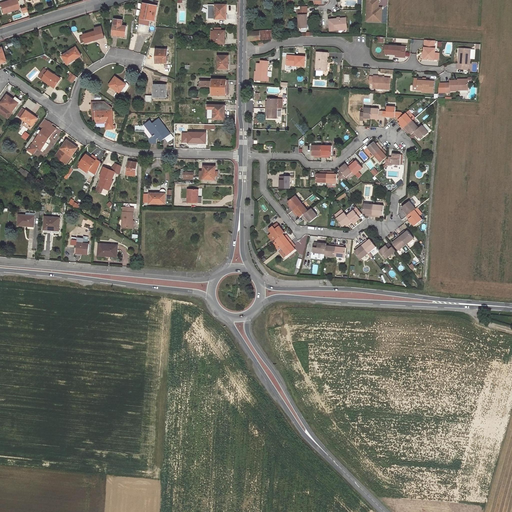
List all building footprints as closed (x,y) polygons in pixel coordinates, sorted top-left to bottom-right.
[(19,8),(16,0),(8,0),(9,1),(0,3),(0,5),(3,13),(19,8)] [(367,0),(367,16),(368,18),(376,18),(376,21),(382,22),(382,7),(379,7),(378,0),(367,0)] [(138,31),(148,33),(150,20),(154,21),(158,3),(153,2),(153,5),(145,4),(144,4),(138,31)] [(226,5),(215,4),(215,19),(226,19),(226,5)] [(299,28),(307,28),(307,11),(297,12),(297,14),(299,14),(299,28)] [(115,19),(113,35),(125,37),(127,26),(122,26),(123,20),(115,19)] [(338,29),(348,28),(347,19),(329,21),(331,32),(338,32),(338,29)] [(89,35),(84,36),(85,42),(85,43),(104,37),(101,27),(95,28),(96,31),(88,33),(89,35)] [(225,44),(225,31),(220,31),(220,28),(218,28),(217,31),(215,30),(215,31),(214,43),(225,44)] [(280,29),(250,31),(250,41),(281,38),(280,29)] [(424,40),(423,60),(433,61),(433,60),(434,54),(434,50),(433,50),(434,41),(424,40)] [(81,56),(76,47),(62,56),(67,63),(75,58),(75,59),(81,56)] [(388,55),(395,55),(399,56),(399,58),(403,58),(404,48),(389,47),(388,54),(388,55)] [(458,49),(457,65),(456,69),(466,70),(467,66),(468,66),(469,50),(458,49)] [(167,63),(167,50),(156,50),(156,58),(157,58),(157,63),(167,63)] [(317,53),(315,70),(326,71),(327,54),(317,53)] [(228,68),(228,56),(218,56),(218,68),(228,68)] [(286,65),(304,66),(305,57),(296,56),(296,58),(287,57),(286,65)] [(257,64),(255,80),(268,81),(268,77),(267,77),(268,61),(261,61),(261,64),(257,64)] [(60,79),(48,71),(43,79),(55,87),(60,79)] [(372,88),(388,89),(389,78),(377,77),(377,76),(373,76),(373,77),(369,77),(368,84),(372,85),(372,88)] [(129,86),(115,77),(109,85),(120,93),(120,92),(123,94),(129,86)] [(420,92),(432,93),(433,81),(425,81),(418,80),(418,79),(414,78),(413,86),(417,86),(416,90),(421,90),(420,92)] [(226,80),(200,79),(200,86),(212,87),(212,89),(212,95),(226,95),(226,94),(226,80)] [(449,91),(457,91),(457,90),(467,90),(467,84),(464,84),(464,80),(456,80),(456,81),(448,82),(448,84),(444,84),(444,93),(449,93),(449,91)] [(166,85),(154,84),(154,97),(168,98),(168,95),(166,95),(166,85)] [(15,100),(7,95),(0,104),(0,111),(8,118),(20,101),(16,98),(15,100)] [(282,98),(278,98),(268,98),(268,100),(268,102),(266,102),(266,107),(278,108),(282,108),(282,98)] [(104,102),(92,102),(92,112),(96,111),(96,122),(96,123),(106,123),(106,131),(108,131),(108,129),(113,129),(112,108),(104,102)] [(225,119),(225,105),(207,105),(207,119),(225,119)] [(268,118),(278,118),(278,108),(266,107),(266,112),(268,112),(268,115),(268,118)] [(394,112),(394,107),(386,107),(385,111),(385,117),(393,118),(394,116),(394,112)] [(363,111),(359,111),(358,120),(362,121),(362,118),(369,118),(370,108),(363,108),(363,111)] [(369,118),(380,119),(381,117),(381,111),(378,111),(378,109),(370,108),(369,118)] [(414,118),(407,110),(404,113),(411,121),(414,118)] [(35,122),(37,118),(27,111),(21,118),(26,121),(23,125),(30,129),(35,122)] [(399,122),(400,123),(399,124),(402,128),(411,121),(404,113),(402,115),(397,119),(399,122)] [(150,143),(156,143),(157,139),(158,138),(160,137),(162,140),(169,135),(167,132),(167,131),(165,127),(164,128),(157,120),(152,124),(150,120),(146,123),(155,134),(152,136),(149,138),(150,143)] [(32,144),(31,144),(28,149),(33,154),(37,148),(36,147),(38,144),(42,147),(55,128),(51,125),(52,124),(48,121),(32,144)] [(402,128),(405,132),(407,131),(408,133),(410,135),(412,133),(417,129),(411,121),(402,128)] [(144,125),(152,136),(155,134),(146,123),(144,125)] [(420,139),(427,133),(421,125),(417,129),(412,133),(415,137),(417,136),(418,137),(420,139)] [(206,143),(206,133),(193,133),(189,133),(189,143),(206,143)] [(78,147),(67,140),(61,149),(56,156),(66,163),(78,147)] [(370,155),(371,156),(380,148),(377,145),(375,146),(374,144),(372,142),(365,149),(365,150),(364,151),(369,157),(370,155)] [(320,146),(310,145),(310,155),(313,155),(315,155),(315,157),(320,157),(320,146)] [(330,156),(330,146),(320,146),(320,157),(325,158),(325,155),(328,156),(330,156)] [(371,156),(378,164),(381,161),(385,158),(383,156),(382,154),(384,152),(380,148),(371,156)] [(80,164),(96,174),(101,162),(96,159),(95,161),(87,154),(80,164)] [(398,165),(399,155),(390,155),(390,158),(387,158),(386,165),(390,166),(390,165),(398,165)] [(56,156),(53,160),(58,164),(55,167),(61,171),(66,163),(56,156)] [(353,174),(361,167),(354,160),(353,161),(351,163),(349,162),(345,165),(351,171),(353,174)] [(137,163),(128,161),(126,174),(136,176),(137,163)] [(344,163),(338,169),(339,171),(336,173),(341,180),(351,171),(345,165),(344,163)] [(120,174),(122,166),(116,164),(112,168),(111,170),(115,172),(120,174)] [(215,179),(215,168),(208,168),(208,167),(204,166),(204,171),(204,179),(215,179)] [(104,167),(101,176),(103,177),(99,185),(109,190),(113,181),(112,181),(115,172),(111,170),(104,167)] [(315,174),(315,184),(325,184),(325,172),(320,172),(320,174),(318,174),(315,174)] [(325,184),(335,184),(335,181),(335,175),(333,175),(330,175),(330,172),(325,172),(325,184)] [(288,188),(289,176),(279,175),(278,188),(288,188)] [(198,189),(188,189),(188,203),(201,203),(201,195),(198,195),(198,189)] [(149,203),(165,204),(165,192),(165,191),(165,190),(161,190),(160,191),(160,192),(159,192),(159,194),(150,193),(149,203)] [(300,203),(294,195),(286,201),(288,203),(289,205),(287,207),(290,210),(300,203)] [(415,209),(408,201),(400,207),(402,209),(404,211),(402,212),(405,216),(413,210),(415,209)] [(294,214),(295,213),(297,215),(298,217),(300,216),(306,211),(300,203),(290,210),(294,214)] [(372,204),(362,203),(361,207),(361,213),(363,213),(366,214),(365,216),(371,216),(372,204)] [(381,215),(382,205),(372,204),(371,216),(376,217),(376,215),(378,215),(381,215)] [(134,207),(123,207),(122,227),(132,228),(134,207)] [(308,222),(315,216),(309,208),(306,211),(300,216),(303,220),(305,218),(306,220),(308,222)] [(351,224),(358,218),(357,216),(360,214),(355,208),(345,216),(350,222),(351,224)] [(414,226),(421,219),(413,210),(405,216),(413,226),(414,226)] [(34,227),(35,216),(35,214),(26,213),(26,215),(19,215),(18,225),(34,227)] [(335,218),(341,226),(343,225),(344,226),(350,222),(345,216),(343,213),(335,218)] [(60,218),(45,217),(44,232),(47,233),(47,230),(51,230),(51,235),(58,235),(60,218)] [(282,233),(274,223),(266,229),(274,239),(280,234),(282,233)] [(412,235),(417,230),(414,226),(413,226),(408,230),(412,235)] [(404,245),(412,238),(410,236),(407,231),(406,231),(404,232),(403,234),(401,232),(397,236),(404,245)] [(288,241),(285,237),(284,238),(282,236),(280,234),(274,239),(273,240),(279,248),(288,241)] [(395,250),(397,251),(404,245),(397,236),(393,239),(394,240),(393,242),(390,243),(391,244),(395,250)] [(83,243),(83,238),(75,238),(75,249),(76,250),(76,253),(76,254),(82,255),(82,254),(88,254),(89,244),(83,243)] [(365,242),(363,240),(359,244),(366,253),(374,247),(368,240),(367,241),(365,242)] [(285,255),(293,250),(291,248),(290,246),(291,244),(288,241),(279,248),(280,249),(285,255)] [(312,242),(311,253),(323,254),(324,246),(324,244),(312,242)] [(387,243),(377,251),(384,259),(393,251),(389,246),(387,243)] [(98,255),(109,256),(109,255),(117,255),(117,245),(99,244),(98,255)] [(334,245),(330,244),(329,246),(327,246),(324,246),(323,254),(323,255),(333,256),(334,245)] [(355,250),(353,251),(359,259),(366,253),(359,244),(355,247),(357,248),(355,250)] [(333,256),(343,258),(344,248),(341,248),(339,247),(340,245),(334,245),(333,256)]
